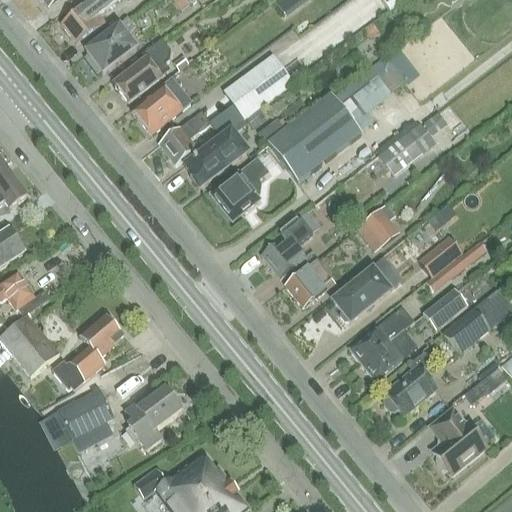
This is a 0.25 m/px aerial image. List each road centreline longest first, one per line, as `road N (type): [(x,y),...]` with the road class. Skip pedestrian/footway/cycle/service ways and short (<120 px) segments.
road 1 (residential): [(406,511),(0,15)]
road 2 (tertiary): [(364,511),(0,72)]
road 3 (residential): [(0,119),(320,511)]
